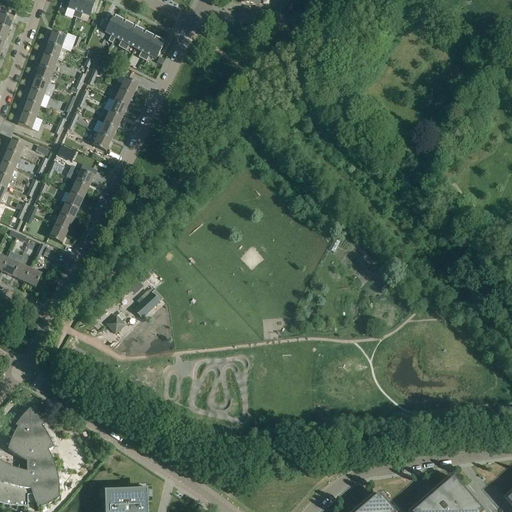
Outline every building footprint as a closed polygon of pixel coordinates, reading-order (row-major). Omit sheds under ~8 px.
[(83,0),(70,0),(67,9),(74,12),(72,18),(76,19),(83,0)] [(96,0),(83,0),(76,19),(80,21),(82,15),(89,18),(96,0)] [(0,14),(0,28),(9,31),(13,20),(0,14)] [(124,22),(113,17),(104,34),(111,37),(108,43),(112,45),(115,39),(124,22)] [(134,28),(124,22),(115,39),(121,43),(118,48),(122,50),(134,28)] [(0,28),(0,41),(4,43),(9,31),(0,28)] [(144,33),(134,28),(122,50),(126,52),(129,47),(135,50),(144,33)] [(52,33),(48,45),(61,50),(65,38),(52,33)] [(154,38),(144,33),(135,50),(141,53),(138,59),(142,61),(154,38)] [(164,44),(154,38),(142,61),(146,63),(149,57),(156,61),(164,44)] [(48,45),(43,57),(57,62),(61,50),(48,45)] [(43,57),(39,68),(53,73),(57,62),(43,57)] [(162,67),(165,61),(159,59),(156,64),(162,67)] [(114,68),(102,63),(100,68),(111,74),(114,68)] [(39,68),(35,80),(48,84),(53,73),(39,68)] [(35,80),(31,91),(44,96),(48,84),(35,80)] [(125,80),(120,92),(132,98),(138,86),(125,80)] [(31,91),(27,103),(40,107),(44,96),(31,91)] [(120,92),(114,103),(127,109),(132,98),(120,92)] [(27,103),(22,114),(36,119),(40,107),(27,103)] [(114,103),(109,114),(122,120),(127,109),(114,103)] [(36,119),(22,114),(18,126),(31,131),(36,119)] [(109,114),(104,125),(116,131),(122,120),(109,114)] [(104,125),(98,136),(111,142),(116,131),(104,125)] [(111,142),(98,136),(93,147),(106,153),(111,142)] [(12,141),(7,152),(20,158),(25,146),(12,141)] [(62,146),(57,155),(71,162),(75,153),(62,146)] [(35,153),(47,158),(49,152),(38,147),(35,153)] [(7,152),(2,163),(15,169),(20,158),(7,152)] [(2,163),(0,167),(0,175),(10,180),(15,169),(2,163)] [(81,172),(75,184),(88,190),(94,178),(81,172)] [(0,175),(0,189),(5,192),(10,180),(0,175)] [(75,184),(70,195),(83,201),(88,190),(75,184)] [(70,195),(65,206),(78,212),(83,201),(70,195)] [(65,206),(60,217),(72,223),(78,212),(65,206)] [(60,217),(54,228),(67,234),(72,223),(60,217)] [(67,234),(54,228),(49,239),(62,245),(67,234)] [(34,261),(38,262),(44,247),(41,246),(34,261)] [(43,257),(55,262),(58,254),(47,249),(43,257)] [(1,273),(12,278),(18,265),(7,261),(1,273)] [(12,278),(23,283),(29,271),(18,265),(12,278)] [(148,269),(144,273),(149,279),(153,275),(152,273),(148,269)] [(29,271),(23,283),(35,289),(41,276),(29,271)] [(141,273),(137,276),(144,284),(148,280),(141,273)] [(137,281),(128,289),(131,293),(140,284),(137,281)] [(151,294),(160,303),(163,300),(154,291),(151,294)] [(141,320),(160,303),(151,294),(133,311),(141,320)] [(107,326),(115,335),(124,327),(116,318),(107,326)] [(27,497),(32,495),(38,510),(40,509),(47,506),(53,503),(59,500),(59,493),(59,486),(58,479),(56,472),(54,465),(51,458),(48,452),(54,449),(49,440),(46,434),(42,428),(44,426),(39,420),(35,415),(29,411),(24,415),(20,421),(15,427),(17,428),(14,434),(11,441),(8,447),(7,451),(9,452),(15,457),(21,461),(22,461),(20,472),(23,472),(26,473),(27,473),(27,497)] [(27,508),(27,497),(27,473),(26,473),(23,472),(20,472),(18,471),(12,469),(7,467),(2,464),(0,462),(0,504),(2,506),(9,507),(17,508),(24,508),(27,508)] [(417,511),(483,511),(455,479),(417,511)] [(146,511),(145,492),(103,494),(104,511),(146,511)] [(362,511),(394,511),(381,496),(362,511)]
